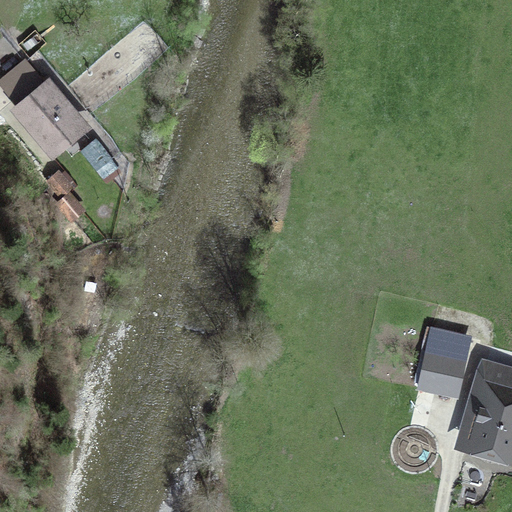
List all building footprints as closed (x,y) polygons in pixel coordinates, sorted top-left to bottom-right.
[(28,64),(3,84),(58,150),(82,130),(28,64)] [(82,146),(104,176),(120,164),(98,134),(82,146)] [(46,171),(59,193),(70,187),(57,165),(46,171)] [(456,394),(465,358),(430,350),(421,386),(456,394)] [(511,370),(494,365),(470,442),(511,455),(511,370)] [(468,472),(458,505),(480,511),(485,511),(495,480),(468,472)]
